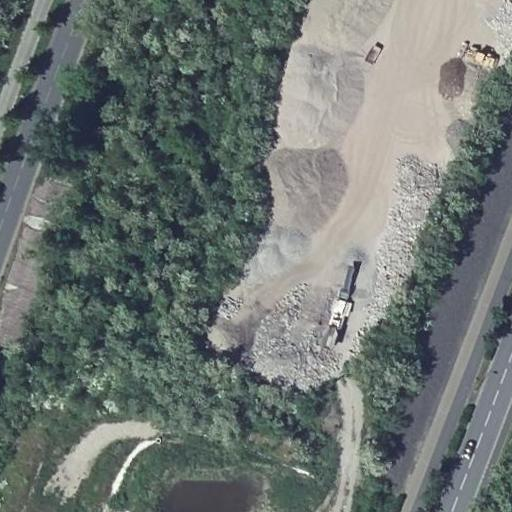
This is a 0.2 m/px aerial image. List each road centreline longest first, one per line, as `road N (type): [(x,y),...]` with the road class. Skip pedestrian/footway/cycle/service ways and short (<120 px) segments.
road 1 (residential): [(0,220),(78,0)]
road 2 (tertiary): [(450,511),(511,347)]
